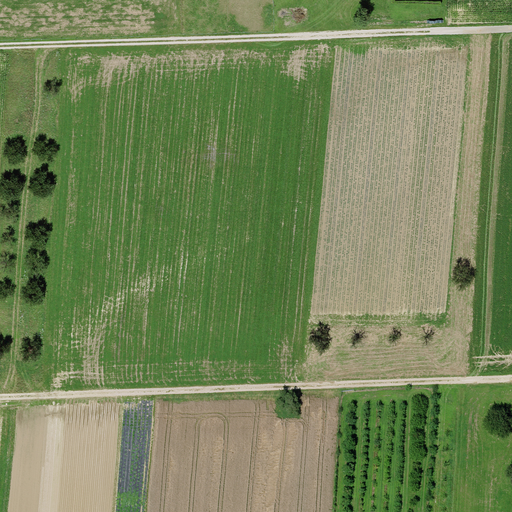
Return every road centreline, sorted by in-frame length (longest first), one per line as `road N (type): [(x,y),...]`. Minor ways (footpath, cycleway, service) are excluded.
road 1 (track): [(0,395),(511,377)]
road 2 (track): [(0,46),(511,37)]
